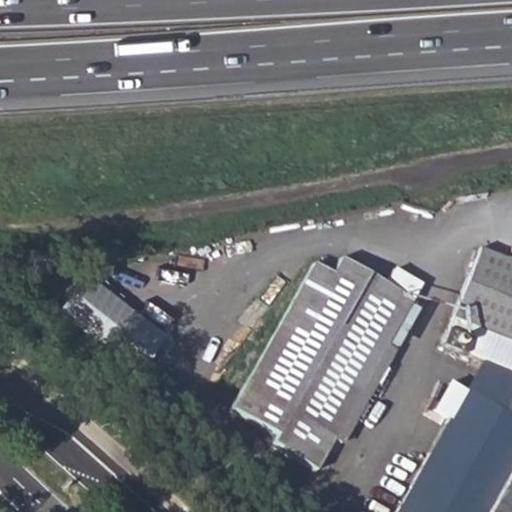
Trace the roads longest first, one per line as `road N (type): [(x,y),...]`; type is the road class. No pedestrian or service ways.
road 1 (motorway): [(0,61),(511,27)]
road 2 (motorway): [(232,0),(0,8)]
road 3 (secondary): [(132,511),(0,396)]
